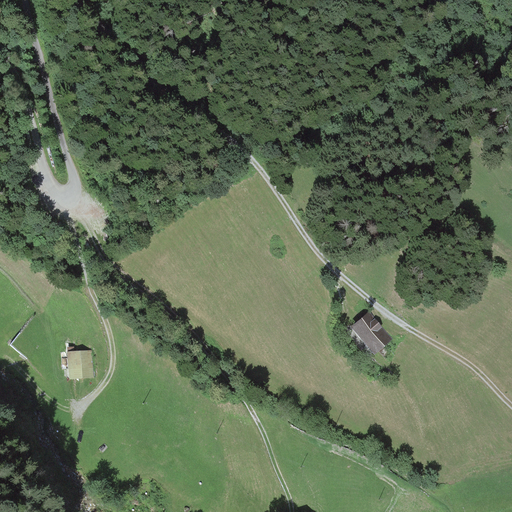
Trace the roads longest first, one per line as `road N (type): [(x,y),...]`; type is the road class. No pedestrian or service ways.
road 1 (track): [(82,0),(172,98),(247,152),(326,263),(475,367),(511,405)]
road 2 (track): [(68,196),(109,264),(176,316),(229,374),(261,427),(292,511)]
road 3 (track): [(0,46),(48,185),(68,196),(75,188),(27,0)]
road 4 (track): [(68,196),(112,353),(104,385),(79,409)]
